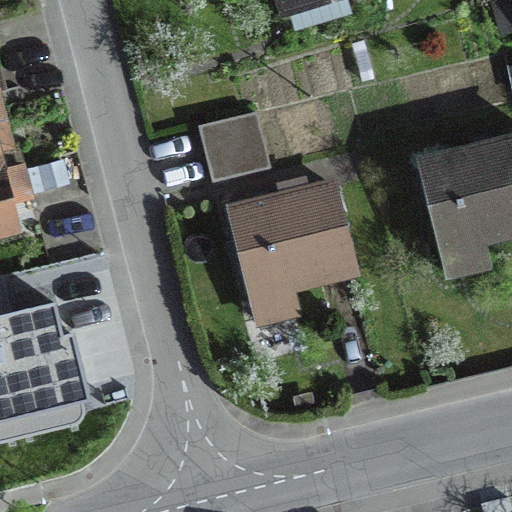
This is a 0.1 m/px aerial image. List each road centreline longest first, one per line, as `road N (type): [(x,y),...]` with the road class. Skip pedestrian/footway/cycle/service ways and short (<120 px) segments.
road 1 (residential): [(84,0),(202,505)]
road 2 (residential): [(202,505),(511,429)]
